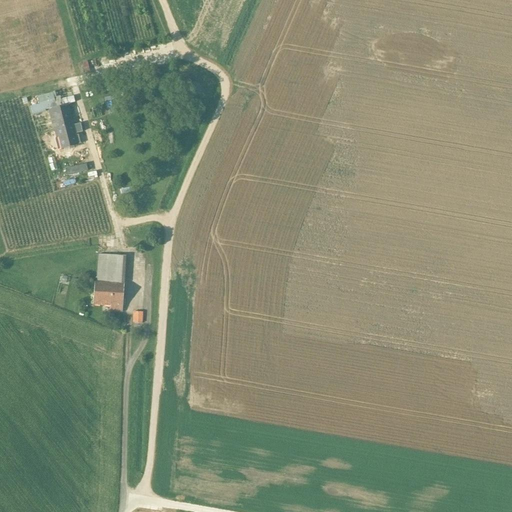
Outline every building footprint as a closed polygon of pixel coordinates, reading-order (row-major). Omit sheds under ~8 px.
[(53,130),(74,125),(69,106),(57,109),(52,93),(37,97),(39,104),(30,106),(32,115),(46,111),(46,110),(47,110),(53,130)] [(53,130),(46,131),(47,135),(54,134),(54,137),(54,138),(57,150),(81,143),(78,131),(82,130),(80,124),(74,125),(53,130)] [(86,164),(65,169),(67,176),(87,171),(86,164)] [(92,175),(80,178),(82,183),(93,180),(92,175)] [(71,181),(56,185),(57,190),(73,186),(71,181)] [(124,284),(122,284),(124,256),(98,255),(96,283),(94,283),(93,305),(110,306),(110,312),(122,313),(124,284)] [(133,323),(142,323),(143,312),(133,311),(133,323)]
